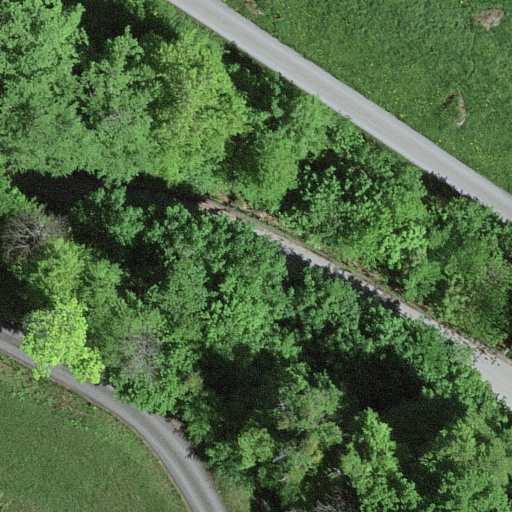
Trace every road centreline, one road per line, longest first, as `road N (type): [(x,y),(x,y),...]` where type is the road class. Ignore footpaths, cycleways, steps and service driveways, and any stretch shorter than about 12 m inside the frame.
road 1 (tertiary): [(511,388),(276,254),(185,214),(103,210),(0,172)]
road 2 (unclassified): [(168,0),(511,227)]
road 3 (track): [(209,511),(177,461),(78,380),(0,337)]
